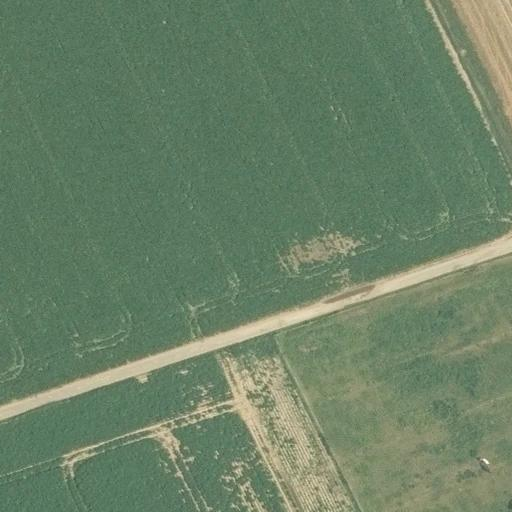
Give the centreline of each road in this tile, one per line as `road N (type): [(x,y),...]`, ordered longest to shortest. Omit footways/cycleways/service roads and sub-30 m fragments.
road 1 (track): [(0,434),(511,266)]
road 2 (track): [(511,142),(441,0)]
